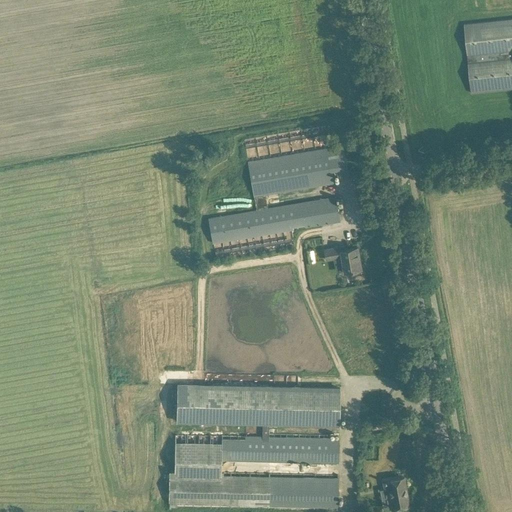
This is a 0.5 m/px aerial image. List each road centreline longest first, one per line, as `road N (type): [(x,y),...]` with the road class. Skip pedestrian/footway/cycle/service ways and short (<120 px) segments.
road 1 (tertiary): [(454,511),(394,173)]
road 2 (tertiary): [(394,173),(364,0)]
road 3 (unclassified): [(511,151),(394,173)]
